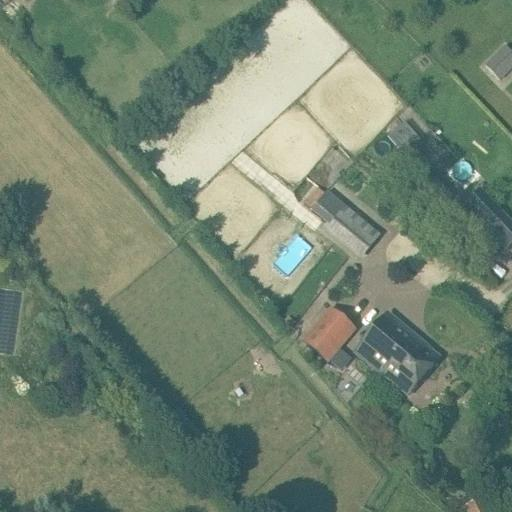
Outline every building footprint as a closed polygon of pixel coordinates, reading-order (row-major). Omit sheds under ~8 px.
[(511,70),(511,55),(505,48),(485,68),(500,83),(511,70)] [(387,140),(405,161),(423,146),(405,125),(387,140)] [(427,165),(419,156),(409,165),(416,174),(427,165)] [(380,238),(327,193),(310,213),(326,226),(323,229),(361,261),(380,238)] [(511,246),(511,227),(480,193),(465,207),(506,251),(511,246)] [(356,331),(330,310),(301,346),(327,367),(356,331)] [(436,364),(384,321),(351,360),(404,404),(436,364)] [(486,511),(481,501),(463,508),(464,511),(486,511)]
